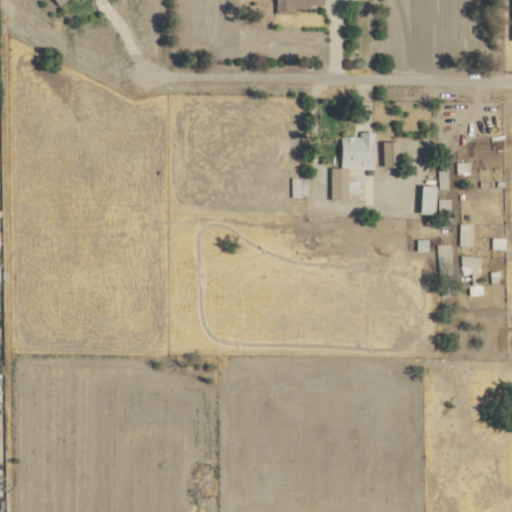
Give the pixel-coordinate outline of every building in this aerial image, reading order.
[(53,0),(61,9),(70,0),(53,0)] [(275,0),(276,8),(323,9),(323,0),(275,0)] [(331,199),(348,199),(348,193),(358,193),(358,180),(348,180),(348,169),(374,169),(374,132),(359,132),(359,136),(340,136),(340,168),(331,168),(331,199)] [(382,141),(382,167),(400,167),(400,142),(382,141)] [(291,197),(307,197),(307,177),(290,177),(291,197)] [(420,213),(435,214),(436,185),(421,185),(420,213)] [(427,251),(427,240),(416,239),(416,251),(427,251)]
